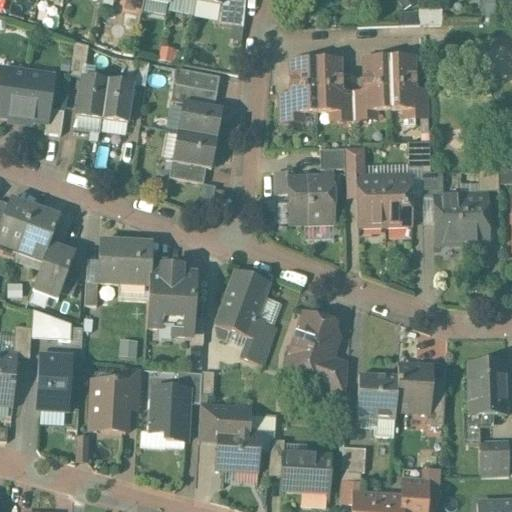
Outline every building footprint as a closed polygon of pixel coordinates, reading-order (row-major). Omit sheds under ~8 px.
[(244,0),(221,0),(220,8),(219,7),(215,27),(241,31),(244,0)] [(86,51),(73,46),(68,80),(81,82),(81,79),(82,79),(86,51)] [(412,60),(387,61),(388,112),(412,111),(414,112),(413,91),(412,60)] [(387,61),(362,62),(363,93),(364,114),(365,113),(388,112),(387,61)] [(338,63),(313,64),(315,115),(339,114),(341,115),(339,94),(338,63)] [(313,64),(289,64),(290,95),(290,116),(291,116),(315,115),(313,64)] [(147,67),(136,65),(132,87),(143,89),(147,67)] [(25,76),(0,72),(0,119),(8,121),(8,118),(19,120),(25,76)] [(218,80),(175,72),(173,83),(216,91),(218,80)] [(52,80),(25,76),(19,120),(30,122),(30,124),(44,125),(45,126),(47,112),(52,80)] [(82,79),(81,79),(81,82),(75,119),(100,123),(106,84),(82,79)] [(132,87),(106,84),(100,123),(126,127),(132,87)] [(216,94),(172,86),(169,104),(181,106),(181,104),(213,111),(216,94)] [(426,91),(413,91),(414,112),(412,111),(413,121),(425,121),(427,121),(426,91)] [(351,93),(339,94),(341,115),(339,114),(339,124),(351,124),(352,124),(351,93)] [(363,93),(351,93),(352,124),(353,124),(353,123),(365,123),(365,113),(364,114),(363,114),(363,93)] [(290,95),(276,96),(278,127),(279,127),(279,126),(292,126),(291,116),(290,116),(290,95)] [(213,111),(181,104),(181,106),(176,135),(215,143),(220,113),(213,111)] [(62,115),(47,112),(45,126),(44,125),(42,136),(59,138),(62,115)] [(215,143),(176,135),(171,166),(206,172),(211,173),(215,143)] [(428,145),(406,146),(407,171),(419,171),(420,176),(429,176),(428,145)] [(363,151),(342,152),(343,172),(343,177),(364,176),(363,151)] [(342,152),(318,153),(319,173),(343,172),(342,152)] [(206,172),(171,166),(169,182),(203,188),(206,172)] [(511,173),(496,174),(497,188),(511,187),(511,173)] [(496,174),(476,174),(477,194),(497,194),(497,188),(496,174)] [(440,175),(429,176),(420,176),(420,203),(432,203),(432,200),(441,199),(440,175)] [(323,177),(316,183),(305,184),(306,227),(332,226),(331,176),(323,177)] [(381,181),(355,182),(356,229),(383,229),(381,181)] [(409,227),(408,181),(381,181),(383,229),(409,227)] [(305,184),(286,184),(287,228),(306,227),(305,184)] [(485,198),(459,199),(460,246),(486,246),(485,198)] [(441,199),(432,200),(432,203),(434,247),(460,246),(459,199),(441,199)] [(33,210),(9,201),(7,207),(0,225),(0,251),(16,257),(33,210)] [(58,219),(33,210),(16,257),(41,266),(48,247),(52,237),(58,219)] [(71,220),(59,216),(58,219),(52,237),(63,241),(71,220)] [(150,248),(98,245),(96,286),(147,289),(148,289),(149,274),(150,248)] [(74,256),(48,247),(41,266),(31,294),(56,303),(59,295),(61,290),(68,271),(74,256)] [(79,274),(68,271),(61,290),(59,295),(69,299),(79,274)] [(179,272),(160,271),(160,275),(149,274),(148,289),(147,289),(145,332),(169,333),(169,339),(188,341),(190,341),(191,322),(193,278),(178,277),(179,272)] [(268,288),(233,275),(213,328),(211,338),(224,343),(227,334),(245,341),(238,361),(260,369),(274,331),(269,329),(277,307),(263,301),(268,288)] [(96,286),(84,286),(83,308),(94,309),(96,286)] [(30,331),(29,342),(70,344),(70,328),(31,313),(30,331)] [(332,328),(304,318),(287,365),(289,370),(299,374),(305,371),(322,377),(323,378),(329,362),(335,343),(332,336),(329,335),(332,328)] [(203,322),(191,322),(190,341),(188,341),(188,347),(201,348),(203,322)] [(30,331),(12,330),(10,359),(15,360),(28,361),(29,342),(30,331)] [(122,343),(122,358),(138,358),(138,343),(122,343)] [(10,359),(0,358),(0,410),(10,412),(15,360),(10,359)] [(68,361),(40,360),(37,412),(65,413),(68,361)] [(346,368),(329,362),(323,378),(322,377),(316,392),(344,402),(346,368)] [(503,365),(466,366),(467,419),(505,418),(503,365)] [(429,371),(396,370),(395,380),(394,414),(425,416),(427,416),(429,383),(429,371)] [(140,373),(120,371),(119,385),(127,386),(126,398),(138,399),(140,373)] [(212,376),(200,375),(200,378),(199,398),(211,398),(212,376)] [(200,378),(177,376),(176,393),(187,394),(187,406),(199,407),(199,398),(200,378)] [(395,380),(357,378),(355,422),(393,424),(394,414),(395,380)] [(444,384),(429,383),(427,416),(425,416),(425,428),(441,428),(444,384)] [(105,389),(91,388),(89,428),(103,429),(102,435),(124,436),(126,398),(127,386),(119,385),(105,384),(105,389)] [(176,393),(151,392),(149,436),(164,437),(163,444),(184,445),(187,406),(187,394),(176,393)] [(230,412),(198,410),(198,422),(229,424),(230,412)] [(274,420),(245,418),(244,437),(258,438),(257,455),(268,456),(269,445),(273,445),(274,420)] [(229,424),(198,422),(196,446),(215,447),(216,435),(228,436),(229,424)] [(228,436),(216,435),(215,447),(214,472),(256,475),(257,455),(258,438),(244,437),(228,436)] [(87,441),(75,440),(74,464),(86,465),(87,441)] [(273,445),(269,445),(268,456),(268,470),(280,471),(280,457),(284,457),(285,445),(273,445)] [(505,446),(477,446),(478,480),(506,479),(505,446)] [(363,453),(342,452),(340,476),(362,477),(363,453)] [(284,457),(280,457),(280,471),(278,495),(328,497),(330,460),(284,457)] [(439,474),(422,473),(422,486),(426,486),(425,502),(437,502),(439,474)] [(359,486),(339,485),(338,507),(351,507),(351,498),(358,499),(359,486)] [(422,486),(401,485),(400,501),(399,511),(424,511),(425,502),(426,486),(422,486)] [(358,499),(351,498),(351,507),(350,511),(375,511),(376,500),(358,499)] [(400,501),(376,500),(375,511),(399,511),(400,501)]
